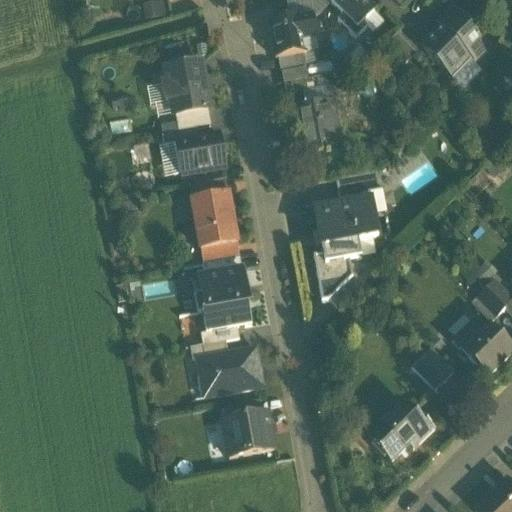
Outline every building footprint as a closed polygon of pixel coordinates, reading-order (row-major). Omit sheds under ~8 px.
[(358,0),(323,0),(342,19),(356,32),(362,26),(373,15),(358,0)] [(409,1),(407,0),(390,0),(400,9),(409,1)] [(163,2),(142,5),(144,21),(165,18),(163,2)] [(488,50),(451,13),(437,27),(441,32),(422,50),(451,79),(464,66),(467,69),(473,63),(474,64),(488,50)] [(296,21),(288,22),(286,15),(274,17),(275,25),(269,26),(275,61),(280,61),(301,57),(302,57),(302,56),(298,48),(296,42),(316,39),(312,19),(297,22),(296,21)] [(342,19),(337,24),(356,42),(366,31),(362,26),(356,32),(342,19)] [(416,57),(396,37),(379,53),(398,73),(416,57)] [(301,57),(280,61),(282,75),(304,71),(301,57)] [(208,112),(200,68),(166,75),(169,88),(163,89),(166,105),(171,104),(174,119),(175,119),(207,113),(208,112)] [(345,75),(324,79),(327,92),(347,89),(345,75)] [(306,82),(284,86),(286,98),(309,94),(306,82)] [(347,89),(327,92),(329,105),(332,105),(332,106),(358,102),(355,87),(347,89)] [(329,105),(292,112),(295,125),(299,125),(305,159),(340,153),(332,106),(332,105),(329,105)] [(197,131),(210,129),(207,113),(175,119),(179,135),(197,131)] [(179,135),(161,138),(163,149),(175,147),(199,143),(197,131),(179,135)] [(199,143),(175,147),(180,178),(225,170),(219,139),(199,143)] [(376,177),(335,185),(337,196),(339,210),(362,205),(361,198),(379,195),(376,177)] [(225,183),(188,190),(191,204),(227,197),(225,183)] [(227,197),(191,204),(200,254),(236,248),(227,197)] [(321,252),(357,246),(377,242),(370,204),(339,210),(314,214),(321,252)] [(357,246),(321,252),(322,259),(324,269),(348,265),(360,263),(357,246)] [(236,248),(200,254),(203,268),(239,262),(236,248)] [(322,259),(312,260),(321,307),(328,305),(342,292),(351,282),(348,265),(324,269),(322,259)] [(203,268),(202,269),(204,281),(241,274),(239,262),(203,268)] [(204,281),(199,282),(201,295),(205,314),(201,315),(201,316),(205,337),(236,331),(251,329),(247,306),(243,307),(241,297),(245,296),(241,274),(204,281)] [(511,303),(493,285),(484,294),(504,314),(511,305),(511,303)] [(350,300),(342,292),(328,305),(336,313),(350,300)] [(504,314),(484,294),(475,303),(495,322),(504,314)] [(201,295),(194,297),(197,317),(201,316),(201,315),(205,314),(201,295)] [(511,352),(488,328),(461,355),(486,381),(511,355),(511,352)] [(236,331),(205,337),(200,337),(202,350),(225,346),(239,343),(236,331)] [(202,350),(190,352),(192,364),(196,363),(227,357),(225,346),(202,350)] [(227,357),(196,363),(203,402),(262,392),(255,352),(227,357)] [(453,376),(429,352),(420,361),(444,385),(453,376)] [(444,385),(420,361),(411,370),(435,394),(444,385)] [(258,404),(225,410),(228,423),(261,417),(258,404)] [(402,408),(381,428),(384,432),(372,443),(391,463),(413,441),(418,446),(434,431),(424,420),(419,425),(402,408)] [(228,423),(222,424),(229,463),(274,454),(267,416),(261,417),(228,423)] [(511,511),(511,489),(507,485),(479,511),(511,511)]
